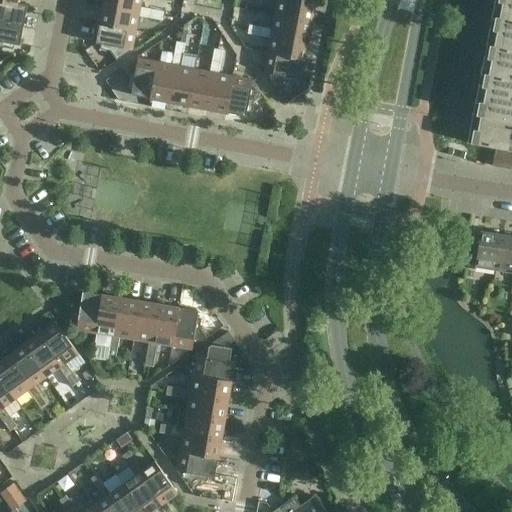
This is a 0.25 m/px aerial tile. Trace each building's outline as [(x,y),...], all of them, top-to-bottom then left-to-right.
[(139,12),(139,7),(140,0),(103,0),(102,5),(139,12)] [(298,0),(277,0),(278,1),(275,15),(311,22),(314,3),(298,0)] [(511,0),(497,0),(470,144),(495,148),(511,151),(511,0)] [(16,5),(0,2),(0,21),(23,26),(27,6),(16,4),(16,5)] [(135,31),(138,16),(149,18),(151,9),(139,7),(139,12),(102,5),(99,24),(135,31)] [(163,12),(151,9),(149,18),(161,21),(162,17),(174,18),(176,10),(164,8),(163,12)] [(275,15),(272,29),(260,27),(259,36),(270,38),(271,34),(307,41),(311,22),(275,15)] [(23,26),(0,21),(0,49),(3,48),(4,43),(19,46),(23,26)] [(135,31),(99,24),(95,43),(110,46),(109,51),(116,61),(131,50),(135,31)] [(259,36),(260,27),(249,25),(247,34),(259,36)] [(268,53),(304,59),(307,41),(271,34),(270,38),(268,53)] [(173,54),(182,55),(185,44),(176,42),(173,54)] [(211,61),(220,63),(222,51),(213,49),(211,61)] [(264,72),(271,83),(274,88),(284,81),(285,76),(300,79),(304,59),(268,53),(264,72)] [(195,70),(180,67),(182,55),(173,54),(171,65),(176,66),(169,102),(188,106),(195,70)] [(150,99),(157,63),(137,59),(122,69),(128,79),(133,80),(130,95),(150,99)] [(207,109),(226,113),(232,77),(218,74),(220,63),(211,61),(209,72),(213,73),(207,109)] [(150,99),(169,102),(176,66),(171,65),(157,63),(150,99)] [(188,106),(207,109),(213,73),(209,72),(195,70),(188,106)] [(232,77),(226,113),(245,117),(248,102),(253,103),(263,96),(252,81),(232,77)] [(511,151),(495,148),(492,166),(511,169),(511,151)] [(495,270),(501,235),(480,232),(479,239),(467,237),(462,265),(495,270)] [(511,236),(501,235),(495,270),(511,273),(511,236)] [(95,333),(102,295),(82,292),(79,308),(74,308),(65,315),(76,330),(95,333)] [(95,333),(110,336),(108,347),(117,349),(119,337),(114,336),(120,298),(102,295),(95,333)] [(139,302),(120,298),(114,336),(119,337),(133,340),(139,302)] [(148,342),(146,354),(155,355),(157,344),(152,343),(158,305),(139,302),(133,340),(148,342)] [(152,343),(157,344),(171,346),(177,308),(158,305),(152,343)] [(177,308),(171,346),(191,349),(206,338),(199,329),(194,328),(197,311),(177,308)] [(77,353),(55,322),(39,334),(61,365),(65,362),(77,353)] [(46,376),(57,368),(64,377),(72,372),(65,362),(61,365),(39,334),(23,345),(46,376)] [(23,345),(7,356),(30,387),(34,385),(46,376),(23,345)] [(192,376),(230,382),(233,362),(229,362),(230,349),(211,345),(196,356),(192,376)] [(117,349),(108,347),(106,359),(115,361),(117,349)] [(155,355),(146,354),(144,366),(153,367),(155,355)] [(7,356),(0,361),(0,378),(14,399),(26,390),(33,399),(40,394),(34,385),(30,387),(7,356)] [(72,372),(64,377),(71,387),(79,382),(72,372)] [(192,376),(190,390),(178,388),(177,397),(188,399),(189,395),(227,401),(230,382),(192,376)] [(0,408),(2,407),(14,399),(0,378),(0,408)] [(177,397),(178,388),(166,386),(165,395),(177,397)] [(40,394),(33,399),(40,409),(47,404),(40,394)] [(224,420),(227,401),(189,395),(188,399),(186,414),(224,420)] [(0,419),(2,422),(9,417),(2,407),(0,408),(0,419)] [(170,435),(182,437),(182,433),(220,439),(224,420),(186,414),(179,412),(176,427),(172,426),(170,435)] [(16,427),(9,417),(2,422),(9,432),(16,427)] [(170,435),(172,426),(149,422),(148,428),(159,429),(158,433),(170,435)] [(32,423),(23,429),(29,438),(38,432),(32,423)] [(217,458),(220,439),(182,433),(182,437),(179,451),(217,458)] [(121,456),(128,466),(135,461),(128,451),(121,456)] [(176,471),(187,487),(196,480),(197,475),(214,478),(217,458),(179,451),(176,471)] [(142,471),(135,461),(128,466),(134,476),(138,473),(160,504),(177,493),(155,462),(142,471)] [(89,478),(96,488),(104,483),(97,473),(89,478)] [(134,476),(122,484),(142,511),(151,511),(160,504),(138,473),(134,476)] [(0,492),(0,494),(11,510),(26,500),(13,483),(0,492)] [(96,488),(103,498),(107,495),(118,511),(142,511),(122,484),(110,493),(104,483),(96,488)] [(58,501),(65,511),(72,505),(65,495),(58,501)] [(103,498),(91,506),(94,511),(118,511),(107,495),(103,498)] [(326,511),(324,509),(316,497),(300,507),(293,497),(278,508),(281,511),(326,511)] [(328,511),(343,511),(338,502),(327,509),(328,511)]
